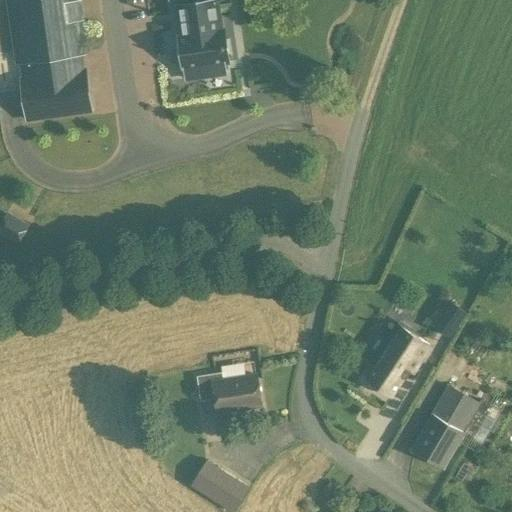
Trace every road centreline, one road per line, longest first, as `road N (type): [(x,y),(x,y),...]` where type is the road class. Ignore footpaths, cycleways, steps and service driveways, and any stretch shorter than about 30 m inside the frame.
road 1 (unclassified): [(321,252),(249,244),(0,303)]
road 2 (unclassified): [(421,511),(308,434),(297,377),(321,252)]
road 3 (unclassified): [(321,252),(365,104)]
